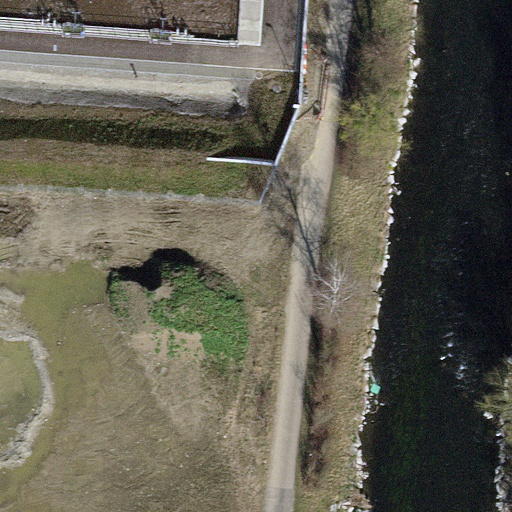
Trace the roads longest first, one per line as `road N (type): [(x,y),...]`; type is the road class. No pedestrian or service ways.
road 1 (track): [(338,0),(284,511)]
road 2 (unknown): [(0,254),(84,82),(152,60),(328,68)]
